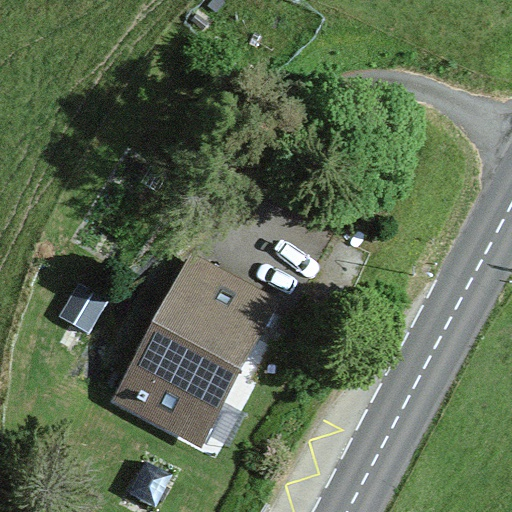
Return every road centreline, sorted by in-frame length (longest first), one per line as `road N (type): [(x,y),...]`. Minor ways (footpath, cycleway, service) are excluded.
road 1 (primary): [(511,185),(337,511)]
road 2 (unknown): [(511,136),(466,107),(384,81),(304,102)]
